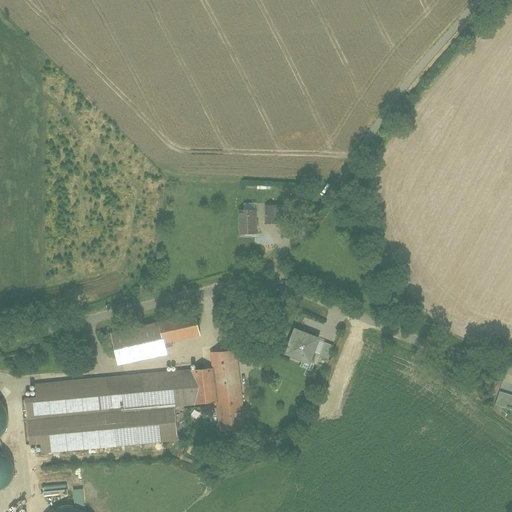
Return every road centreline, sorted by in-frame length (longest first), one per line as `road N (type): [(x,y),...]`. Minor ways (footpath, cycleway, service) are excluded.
road 1 (residential): [(269,272),(478,0)]
road 2 (residential): [(0,339),(269,272)]
road 3 (residential): [(269,272),(278,284),(511,370)]
